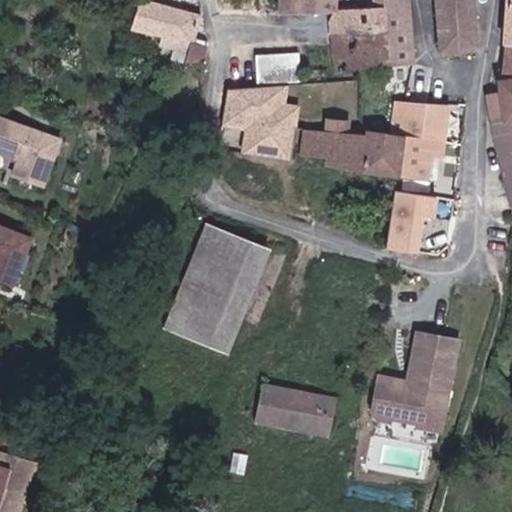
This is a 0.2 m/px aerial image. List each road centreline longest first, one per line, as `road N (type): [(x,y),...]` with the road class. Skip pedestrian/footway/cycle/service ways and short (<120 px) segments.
road 1 (residential): [(490,89),(483,249),(463,272),(397,262),(220,207),(207,183),(222,54),(214,0)]
road 2 (residential): [(423,0),(433,58),(452,80),(490,89)]
